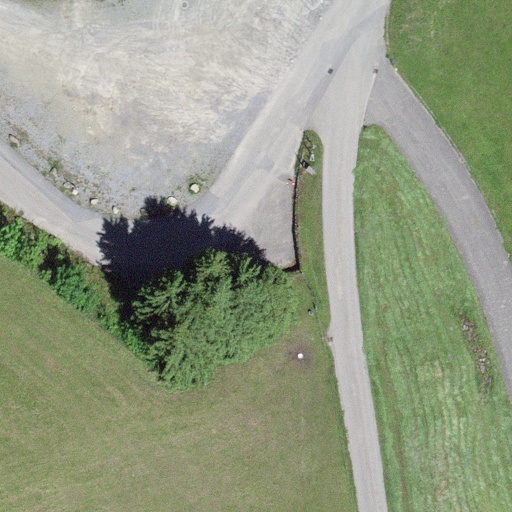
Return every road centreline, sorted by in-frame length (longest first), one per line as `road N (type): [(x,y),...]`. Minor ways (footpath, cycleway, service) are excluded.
road 1 (unclassified): [(372,511),(332,224),(346,20)]
road 2 (unclassified): [(346,20),(274,140),(225,201),(175,242),(119,244),(44,214),(0,170)]
